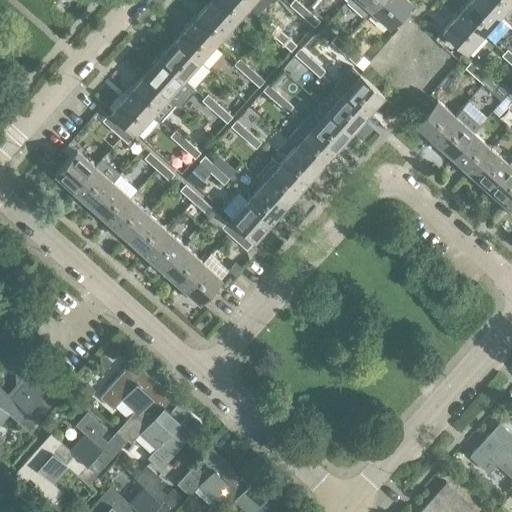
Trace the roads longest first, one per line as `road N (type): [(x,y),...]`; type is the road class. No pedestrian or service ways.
road 1 (residential): [(203,381),(375,184),(393,175),(511,280)]
road 2 (residential): [(203,381),(0,197)]
road 3 (residential): [(346,507),(511,323)]
road 4 (residential): [(133,0),(0,152)]
road 5 (residential): [(346,507),(203,381)]
